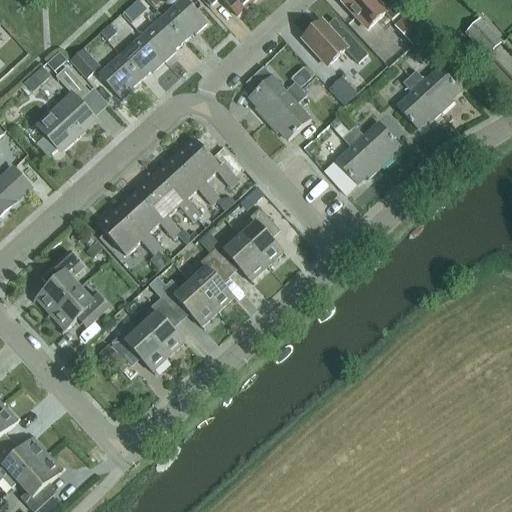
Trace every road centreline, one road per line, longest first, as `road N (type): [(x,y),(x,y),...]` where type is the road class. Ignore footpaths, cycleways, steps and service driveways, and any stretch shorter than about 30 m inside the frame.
road 1 (residential): [(124,459),(344,257)]
road 2 (residential): [(0,265),(174,108),(200,106)]
road 3 (residential): [(344,257),(447,164),(511,124)]
road 4 (residential): [(344,257),(200,106)]
road 5 (residential): [(124,459),(0,321)]
road 6 (residential): [(200,106),(212,82),(301,0)]
